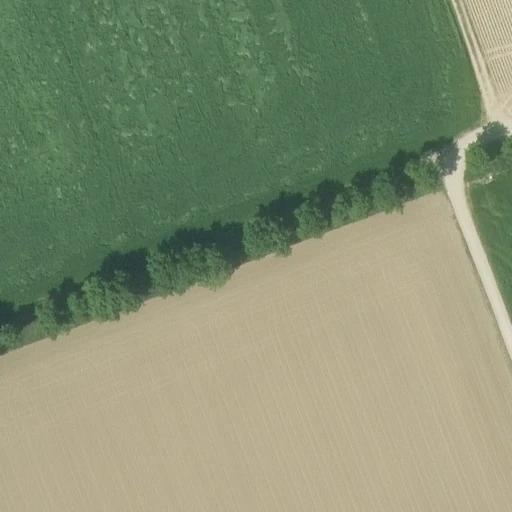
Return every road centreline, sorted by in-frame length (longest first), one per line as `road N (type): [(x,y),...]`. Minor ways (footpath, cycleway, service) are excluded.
road 1 (track): [(511,132),(0,324)]
road 2 (unclassified): [(511,349),(439,156)]
